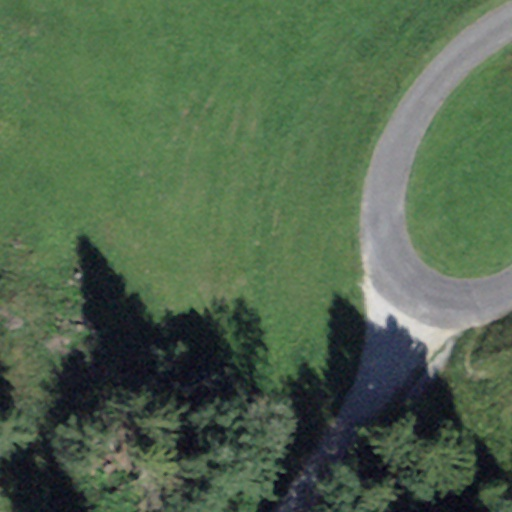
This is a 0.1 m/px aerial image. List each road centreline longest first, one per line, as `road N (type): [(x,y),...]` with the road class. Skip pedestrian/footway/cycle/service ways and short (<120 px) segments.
road 1 (track): [(511,289),(476,301),(427,300),(395,271),(383,211),(393,162),(438,75),(511,19)]
road 2 (track): [(302,511),(427,300)]
